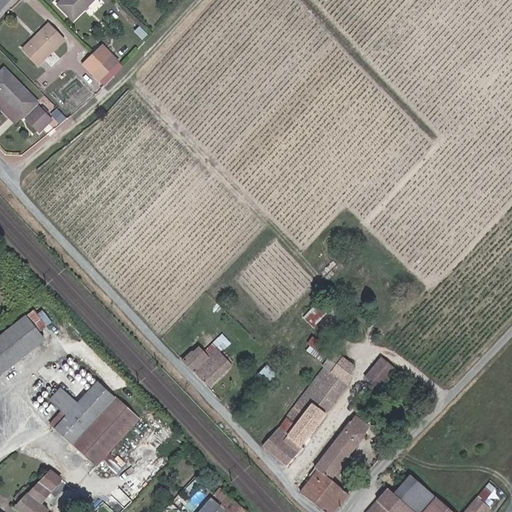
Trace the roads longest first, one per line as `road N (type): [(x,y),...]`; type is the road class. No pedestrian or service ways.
road 1 (unclassified): [(315,511),(0,167)]
road 2 (unknown): [(185,0),(15,183)]
road 3 (unclassified): [(511,328),(379,466),(347,511)]
